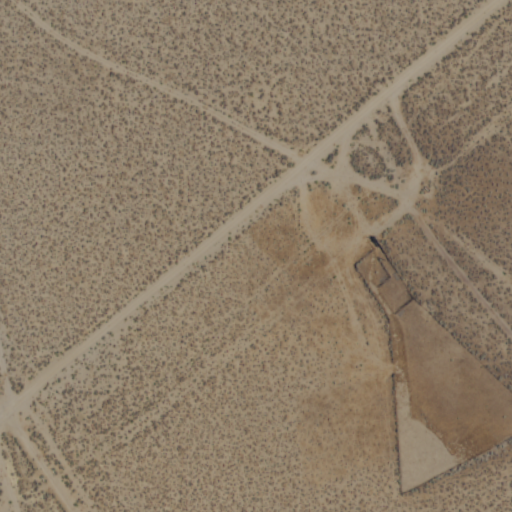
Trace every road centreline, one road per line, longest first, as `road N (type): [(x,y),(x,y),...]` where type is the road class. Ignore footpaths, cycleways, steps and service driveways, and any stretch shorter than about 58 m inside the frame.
road 1 (track): [(0,423),(503,0)]
road 2 (track): [(0,14),(42,47),(259,153),(387,194),(511,287)]
road 3 (track): [(30,511),(4,438),(11,412),(0,366)]
